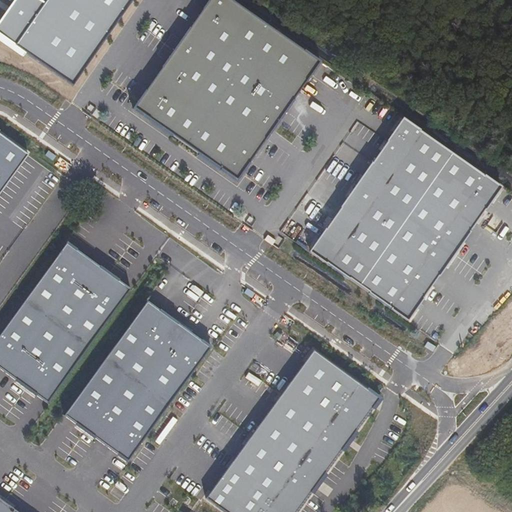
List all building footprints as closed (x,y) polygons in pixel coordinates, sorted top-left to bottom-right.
[(37,0),(15,0),(0,21),(0,35),(73,87),(133,0),(47,0),(45,5),(37,0)] [(231,0),(210,0),(134,110),(238,182),(321,62),(231,0)] [(405,119),(312,252),(410,321),(501,188),(405,119)] [(0,194),(28,155),(0,134),(0,194)] [(131,290),(67,244),(0,335),(0,369),(48,404),(131,290)] [(211,348),(147,302),(64,416),(128,463),(211,348)] [(297,511),(380,399),(313,351),(206,499),(223,511),(297,511)] [(17,511),(0,499),(0,511),(17,511)]
